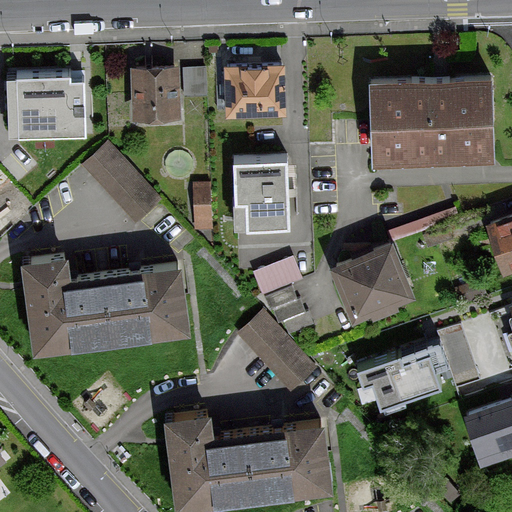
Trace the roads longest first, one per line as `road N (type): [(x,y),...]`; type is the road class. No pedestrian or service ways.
road 1 (secondary): [(293,0),(0,12)]
road 2 (unclassified): [(0,372),(125,511)]
